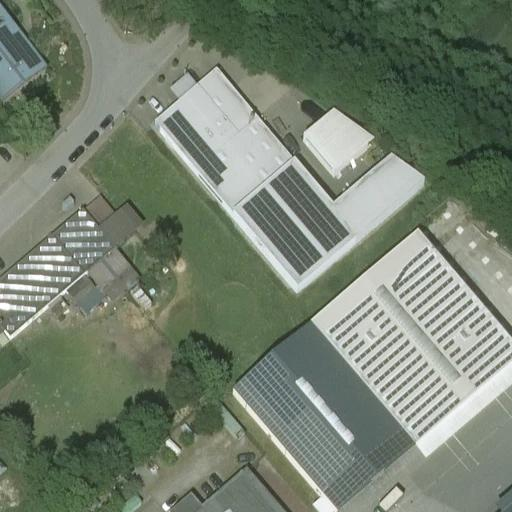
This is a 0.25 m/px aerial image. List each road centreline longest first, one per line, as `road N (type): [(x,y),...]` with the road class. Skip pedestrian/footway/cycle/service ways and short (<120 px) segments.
road 1 (residential): [(127,91),(0,217)]
road 2 (residential): [(227,0),(127,91)]
